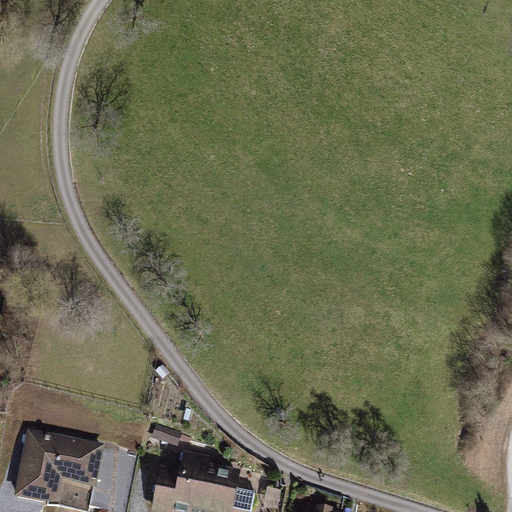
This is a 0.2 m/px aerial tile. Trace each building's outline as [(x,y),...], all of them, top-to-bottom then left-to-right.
[(166,367),(158,373),(165,382),(173,375),(166,367)] [(159,425),(153,441),(179,450),(185,434),(159,425)] [(100,447),(25,431),(11,496),(86,511),(100,447)] [(176,470),(159,467),(151,511),(249,511),(255,486),(233,482),(237,465),(179,454),(176,470)] [(341,511),(342,510),(303,503),(301,511),(341,511)]
